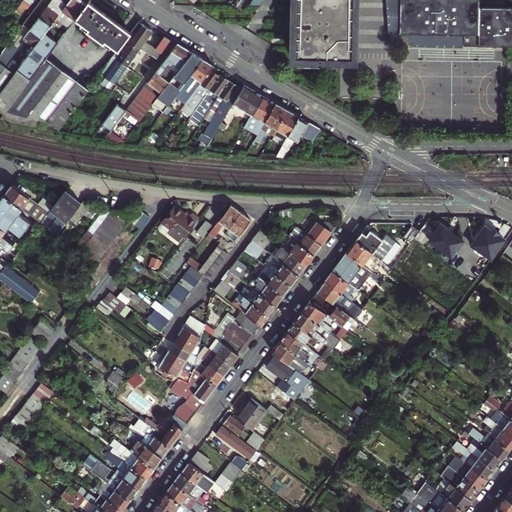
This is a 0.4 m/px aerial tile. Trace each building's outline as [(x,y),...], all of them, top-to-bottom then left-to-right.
[(66,3),(68,0),(61,0),(63,1),(58,8),(61,10),(66,3)] [(87,0),(68,0),(66,3),(72,8),(65,18),(68,21),(66,24),(69,26),(75,17),(87,0)] [(118,47),(125,38),(130,31),(112,17),(114,15),(111,12),(108,10),(106,12),(90,0),(87,0),(75,17),(87,26),(85,28),(102,42),(105,39),(117,49),(118,47)] [(291,0),(291,67),(361,68),(361,0),(291,0)] [(403,0),(386,0),(389,47),(482,48),(482,46),(482,35),(403,34),(403,0)] [(482,46),(511,46),(511,9),(481,9),(480,0),(403,0),(403,34),(482,35),(482,46)] [(24,36),(24,39),(34,47),(20,64),(18,67),(31,76),(34,72),(46,56),(58,40),(54,37),(45,31),(58,14),(47,6),(24,36)] [(139,23),(128,40),(136,46),(143,51),(150,56),(152,58),(167,37),(160,33),(154,42),(147,37),(151,30),(145,26),(139,23)] [(58,40),(66,29),(62,26),(54,37),(58,40)] [(125,38),(118,47),(129,55),(132,50),(136,46),(128,40),(125,38)] [(13,59),(20,64),(34,47),(24,39),(11,57),(10,59),(12,60),(13,59)] [(176,43),(161,63),(166,67),(171,66),(176,70),(190,51),(180,45),(176,43)] [(117,49),(112,55),(123,63),(129,55),(118,47),(117,49)] [(168,80),(145,112),(149,116),(161,100),(167,104),(169,102),(201,58),(196,55),(190,51),(176,70),(168,80)] [(123,63),(112,55),(106,64),(116,71),(115,72),(116,73),(120,68),(123,63)] [(88,86),(46,56),(34,72),(31,76),(18,67),(14,72),(7,67),(0,61),(0,116),(14,120),(57,130),(73,108),(88,86)] [(179,108),(210,68),(212,65),(207,62),(201,58),(169,102),(179,109),(179,108)] [(145,112),(168,80),(160,74),(166,67),(161,63),(160,64),(154,72),(151,76),(126,110),(139,120),(145,112)] [(110,81),(116,73),(115,72),(116,71),(106,64),(99,73),(103,76),(107,78),(110,81)] [(179,108),(189,116),(218,75),(219,74),(214,71),(210,68),(179,108)] [(209,108),(228,80),(223,77),(219,74),(218,75),(189,116),(188,118),(198,125),(209,108)] [(107,78),(103,76),(97,83),(101,86),(107,78)] [(110,81),(107,78),(101,86),(106,90),(112,82),(110,81)] [(228,80),(209,108),(216,112),(214,114),(216,115),(205,133),(213,137),(228,110),(232,104),(232,103),(241,88),(234,84),(228,80)] [(236,105),(251,113),(252,114),(263,96),(259,93),(251,88),(243,84),(241,88),(232,103),(236,105)] [(256,134),(275,102),(269,99),(263,96),(252,114),(251,113),(243,127),(256,134)] [(270,137),(286,109),(281,106),(275,102),(256,134),(251,143),(256,145),(263,133),(270,137)] [(126,110),(117,104),(102,124),(110,130),(126,110)] [(292,112),(286,109),(270,137),(277,141),(280,135),(284,138),(297,115),(292,112)] [(275,154),(285,155),(287,147),(292,138),(296,140),(300,134),(311,140),(320,129),(312,124),(304,119),(297,115),(284,138),(280,145),(275,154)] [(124,140),(110,130),(103,140),(122,143),(124,140)] [(143,136),(137,144),(151,146),(159,135),(153,131),(147,139),(143,136)] [(280,145),(284,138),(280,135),(277,141),(276,142),(280,145)] [(4,195),(33,218),(40,223),(51,208),(52,206),(46,200),(41,207),(12,185),(8,190),(4,195)] [(63,217),(73,204),(61,194),(52,206),(51,208),(63,217)] [(0,200),(0,226),(4,229),(5,231),(13,221),(24,230),(33,218),(4,195),(0,200)] [(77,207),(74,212),(81,217),(84,212),(94,220),(97,216),(103,208),(93,200),(90,206),(82,201),(77,207)] [(103,208),(97,216),(104,221),(81,249),(97,261),(102,254),(107,248),(111,242),(115,237),(120,230),(125,224),(130,218),(136,210),(113,207),(107,203),(103,208)] [(73,204),(63,217),(67,220),(74,212),(77,207),(73,204)] [(130,218),(136,223),(146,210),(139,205),(136,210),(130,218)] [(181,241),(199,218),(192,213),(190,215),(185,212),(185,213),(176,207),(174,205),(162,222),(171,229),(168,232),(181,241)] [(229,206),(209,232),(214,236),(224,226),(228,229),(239,213),(235,210),(229,206)] [(290,206),(278,212),(278,224),(291,224),(290,206)] [(146,210),(136,223),(140,226),(142,227),(151,215),(146,210)] [(239,213),(228,229),(238,237),(250,221),(244,217),(239,213)] [(136,223),(130,218),(125,224),(135,232),(140,226),(136,223)] [(304,233),(307,236),(317,221),(313,221),(304,233)] [(317,221),(307,236),(321,246),(329,234),(338,223),(317,221)] [(429,237),(451,253),(463,237),(440,221),(429,237)] [(178,245),(181,241),(168,232),(171,229),(162,222),(159,226),(160,230),(178,245)] [(211,226),(205,222),(197,233),(202,237),(211,226)] [(130,238),(135,232),(125,224),(120,230),(130,238)] [(484,253),(489,257),(502,236),(495,232),(496,230),(490,226),(489,228),(482,224),(469,244),(471,245),(472,250),(478,254),(484,253)] [(0,244),(3,246),(15,255),(18,252),(11,246),(13,243),(1,234),(4,229),(0,226),(0,244)] [(403,237),(411,243),(415,238),(420,231),(412,226),(403,237)] [(385,232),(381,237),(369,228),(365,233),(361,230),(354,239),(370,251),(377,256),(383,260),(396,242),(394,239),(385,232)] [(228,229),(223,236),(233,243),(238,237),(228,229)] [(130,238),(120,230),(115,237),(125,244),(130,238)] [(317,251),(321,246),(307,236),(304,233),(300,230),(293,240),(313,256),(317,251)] [(251,241),(263,250),(271,239),(259,231),(251,241)] [(125,244),(115,237),(111,242),(121,250),(125,244)] [(283,245),(281,247),(306,265),(309,260),(313,256),(293,240),(291,239),(285,246),(283,245)] [(370,251),(354,239),(345,252),(361,264),(370,251)] [(220,240),(198,271),(204,275),(209,279),(227,255),(221,251),(226,245),(220,240)] [(255,260),(263,250),(251,241),(244,251),(255,260)] [(111,242),(107,248),(116,255),(121,250),(111,242)] [(282,251),(275,259),(298,276),(302,271),(306,265),(281,247),(279,249),(282,251)] [(417,247),(413,253),(423,261),(427,255),(417,247)] [(107,248),(102,254),(112,261),(116,255),(107,248)] [(361,264),(368,268),(377,256),(370,251),(361,264)] [(347,283),(361,264),(345,252),(338,261),(331,271),(347,283)] [(112,261),(102,254),(97,261),(106,269),(112,261)] [(149,267),(158,270),(162,260),(153,257),(149,267)] [(198,271),(202,265),(191,257),(187,263),(198,271)] [(298,276),(275,259),(268,269),(290,286),(294,281),(298,276)] [(106,269),(97,261),(92,267),(102,274),(106,269)] [(236,261),(229,271),(240,280),(248,270),(236,261)] [(356,290),(370,270),(361,264),(347,283),(356,290)] [(191,266),(186,273),(198,282),(204,275),(198,271),(191,266)] [(7,267),(0,276),(0,279),(31,303),(40,291),(7,267)] [(102,274),(92,267),(88,274),(97,281),(102,274)] [(270,280),(267,284),(283,296),(286,291),(290,286),(268,269),(265,267),(261,273),(270,280)] [(240,280),(229,271),(222,281),(233,289),(239,294),(243,297),(246,292),(250,294),(246,299),(268,316),(273,310),(276,306),(260,294),(248,286),(247,285),(244,288),(237,283),(240,280)] [(347,283),(331,271),(327,276),(324,281),(342,294),(343,292),(341,290),(347,283)] [(198,282),(186,273),(182,278),(194,288),(198,282)] [(91,288),(97,281),(88,274),(82,281),(91,288)] [(280,300),(283,296),(267,284),(256,276),(248,286),(260,294),(276,306),(280,300)] [(182,278),(177,284),(190,294),(194,288),(182,278)] [(91,288),(82,281),(76,289),(85,296),(91,288)] [(233,289),(222,281),(214,291),(225,299),(233,289)] [(320,286),(316,291),(331,302),(334,299),(339,303),(344,295),(342,294),(324,281),(320,286)] [(190,294),(177,284),(173,289),(186,299),(190,294)] [(128,287),(118,298),(127,305),(131,301),(138,306),(143,300),(128,287)] [(85,296),(76,289),(71,296),(80,303),(85,296)] [(173,289),(169,295),(182,305),(186,299),(173,289)] [(322,312),(331,318),(345,329),(354,317),(346,312),(331,302),(316,291),(313,295),(310,299),(321,307),(324,303),(327,305),(322,312)] [(121,314),(128,306),(111,292),(104,300),(114,309),(121,314)] [(266,320),(268,316),(246,299),(243,297),(239,294),(232,304),(242,312),(245,315),(261,326),(266,320)] [(169,295),(165,300),(178,310),(182,305),(169,295)] [(108,317),(114,309),(104,300),(103,299),(97,307),(108,317)] [(165,300),(161,305),(174,315),(178,310),(165,300)] [(351,305),(346,312),(354,317),(361,308),(351,300),(349,303),(351,305)] [(174,315),(161,305),(157,302),(153,308),(155,309),(169,321),(174,315)] [(304,306),(301,311),(327,331),(330,327),(326,324),(331,318),(322,312),(308,302),(304,306)] [(126,318),(133,310),(128,306),(121,314),(126,318)] [(169,321),(155,309),(146,320),(161,332),(169,321)] [(327,331),(301,311),(297,316),(293,321),(321,341),(327,345),(331,348),(338,339),(327,331)] [(254,335),(261,326),(245,315),(242,312),(237,319),(229,313),(216,331),(205,323),(204,326),(203,330),(216,340),(219,342),(224,346),(236,355),(238,357),(246,345),(254,335)] [(198,348),(199,349),(200,344),(202,339),(203,330),(204,326),(205,324),(190,315),(181,331),(178,336),(195,346),(198,348)] [(43,319),(34,332),(46,342),(56,329),(43,319)] [(290,326),(286,331),(303,342),(304,343),(305,341),(316,348),(321,341),(293,321),(290,326)] [(300,358),(305,353),(299,348),(303,342),(286,331),(282,336),(278,342),(300,358)] [(43,345),(31,336),(22,348),(34,357),(43,345)] [(176,339),(173,345),(190,355),(197,359),(197,357),(199,349),(198,348),(195,346),(178,336),(176,339)] [(202,339),(200,344),(205,347),(208,350),(210,352),(216,356),(231,367),(236,360),(238,357),(236,355),(224,346),(219,342),(216,340),(212,347),(202,339)] [(274,347),(271,352),(287,364),(300,374),(309,365),(300,358),(278,342),(274,347)] [(299,348),(305,353),(300,358),(304,360),(309,365),(318,353),(304,343),(303,342),(299,348)] [(194,368),(197,359),(190,355),(173,345),(171,347),(168,352),(186,363),(194,368)] [(324,358),(331,348),(327,345),(320,355),(324,358)] [(205,347),(197,357),(203,362),(209,366),(223,377),(227,371),(231,367),(216,356),(210,352),(208,350),(205,347)] [(34,357),(22,348),(18,354),(29,363),(34,357)] [(167,354),(164,359),(181,370),(181,371),(184,373),(191,377),(194,370),(194,368),(186,363),(168,352),(167,354)] [(29,363),(18,354),(10,364),(21,373),(29,363)] [(276,388),(293,400),(308,380),(300,374),(274,354),(270,360),(265,367),(282,380),(276,388)] [(219,382),(223,377),(209,366),(207,367),(202,364),(203,362),(197,357),(197,359),(194,368),(194,370),(194,371),(215,387),(219,382)] [(181,370),(164,359),(163,362),(159,367),(162,369),(161,372),(165,375),(167,372),(169,373),(176,378),(181,371),(181,370)] [(14,383),(21,373),(10,364),(3,374),(4,375),(14,383)] [(186,390),(183,397),(187,400),(179,406),(174,416),(187,426),(205,401),(215,387),(194,371),(194,370),(191,377),(189,383),(186,390)] [(138,372),(128,380),(135,388),(145,380),(138,372)] [(124,380),(116,373),(109,381),(118,389),(124,380)] [(176,384),(186,390),(189,383),(191,377),(184,373),(178,382),(176,384)] [(16,384),(14,383),(4,375),(0,380),(0,388),(9,395),(16,384)] [(274,388),(258,377),(255,381),(252,386),(267,398),(274,388)] [(178,382),(173,383),(169,389),(171,390),(176,384),(178,382)] [(47,403),(54,394),(43,384),(35,394),(47,403)] [(183,397),(186,390),(176,384),(171,390),(181,398),(182,396),(183,397)] [(35,394),(26,405),(38,414),(47,403),(35,394)] [(265,411),(250,399),(242,409),(234,419),(246,428),(250,431),(265,411)] [(511,423),(508,420),(502,416),(484,402),(477,413),(481,416),(486,408),(495,415),(498,418),(493,425),(511,439),(511,423)] [(26,405),(18,416),(28,424),(29,425),(38,414),(26,405)] [(369,411),(361,405),(356,411),(364,417),(369,411)] [(508,420),(511,415),(511,405),(510,405),(502,416),(508,420)] [(271,406),(266,411),(278,421),(282,415),(271,406)] [(490,429),(486,435),(508,451),(508,450),(511,445),(511,444),(511,439),(493,425),(490,423),(481,416),(477,413),(469,423),(475,427),(477,428),(481,422),(490,429)] [(13,429),(20,435),(28,424),(18,416),(9,426),(13,429)] [(174,416),(169,420),(172,424),(164,434),(157,428),(154,430),(156,432),(153,437),(169,449),(178,437),(187,426),(174,416)] [(234,419),(230,416),(226,421),(222,426),(256,451),(263,441),(253,433),(251,436),(244,430),(246,428),(234,419)] [(154,430),(159,427),(147,418),(144,422),(154,430)] [(167,452),(169,449),(153,437),(156,432),(154,430),(144,422),(140,420),(135,427),(132,425),(130,427),(140,432),(138,436),(135,440),(161,459),(167,452)] [(248,461),(256,451),(222,426),(218,432),(215,436),(248,461)] [(508,451),(486,435),(477,428),(475,427),(470,433),(476,437),(473,440),(500,461),(504,456),(508,451)] [(13,429),(5,439),(13,445),(20,435),(13,429)] [(135,446),(130,453),(153,470),(159,463),(161,459),(135,440),(138,436),(132,433),(127,437),(135,446)] [(0,450),(9,458),(17,448),(2,436),(0,439),(0,450)] [(500,461),(473,440),(468,447),(457,439),(455,442),(492,472),(496,466),(500,461)] [(492,472),(455,442),(451,448),(457,453),(454,457),(485,481),(488,476),(492,472)] [(117,443),(109,453),(146,480),(150,475),(153,470),(130,453),(117,443)] [(9,458),(0,450),(0,458),(6,463),(9,458)] [(196,452),(191,458),(204,467),(207,464),(209,461),(196,452)] [(142,485),(146,480),(111,454),(106,460),(120,470),(116,475),(122,480),(138,491),(142,485)] [(236,454),(229,463),(241,471),(247,463),(236,454)] [(134,496),(138,491),(122,480),(115,475),(110,482),(105,479),(111,471),(89,455),(81,466),(102,482),(107,486),(129,502),(134,496)] [(485,481),(454,457),(446,467),(477,491),(481,486),(485,481)] [(191,458),(187,464),(200,473),(204,467),(191,458)] [(417,462),(413,459),(407,467),(411,471),(417,462)] [(229,463),(225,468),(237,477),(241,471),(229,463)] [(200,473),(187,464),(184,469),(180,474),(203,491),(206,493),(214,483),(205,476),(200,473)] [(204,467),(200,473),(205,476),(212,467),(207,464),(204,467)] [(477,491),(446,467),(439,477),(443,480),(470,501),(474,496),(477,491)] [(237,477),(225,468),(223,472),(234,480),(237,477)] [(234,480),(223,472),(221,473),(232,483),(234,480)] [(232,483),(221,473),(218,478),(214,483),(226,491),(232,483)] [(203,491),(180,474),(176,479),(172,484),(196,501),(202,506),(206,500),(200,495),(203,491)] [(432,489),(435,491),(462,511),(466,506),(470,501),(443,480),(439,485),(429,478),(425,484),(432,489)] [(102,482),(94,492),(101,497),(120,511),(122,511),(126,507),(129,502),(107,486),(102,482)] [(196,501),(172,484),(168,489),(165,494),(188,511),(196,501)] [(461,511),(462,511),(435,491),(431,496),(428,494),(432,489),(425,484),(416,494),(427,503),(439,511),(461,511)] [(99,511),(93,508),(82,499),(68,488),(61,498),(78,511),(99,511)] [(161,499),(157,504),(168,511),(189,511),(188,511),(165,494),(161,499)] [(511,511),(511,500),(506,495),(499,505),(507,511),(511,511)] [(85,496),(82,499),(93,508),(96,504),(85,496)] [(120,511),(101,497),(96,504),(93,508),(99,511),(120,511)] [(428,511),(439,511),(427,503),(424,508),(428,511)]
